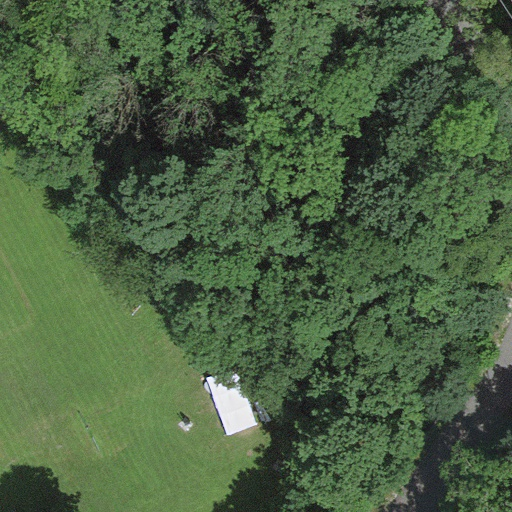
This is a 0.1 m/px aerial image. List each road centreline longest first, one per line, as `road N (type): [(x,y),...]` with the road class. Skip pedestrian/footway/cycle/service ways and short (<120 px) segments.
road 1 (residential): [(406,511),(511,372)]
road 2 (residential): [(511,144),(450,0)]
